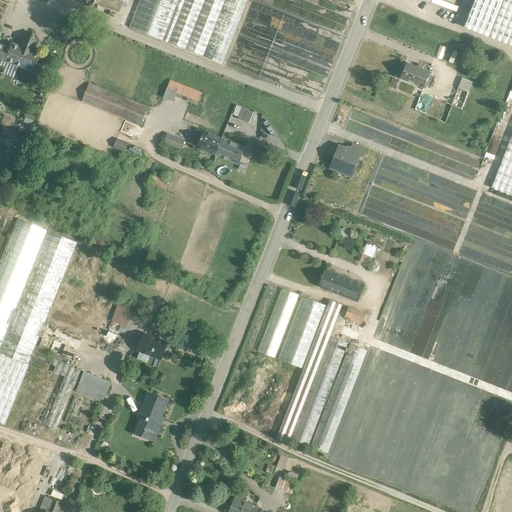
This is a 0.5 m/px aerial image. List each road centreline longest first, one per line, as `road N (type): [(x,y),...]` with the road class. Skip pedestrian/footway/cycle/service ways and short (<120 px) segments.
road 1 (residential): [(169,511),(372,0)]
road 2 (track): [(207,415),(438,511)]
road 3 (track): [(177,492),(0,429)]
road 4 (track): [(323,125),(483,189)]
